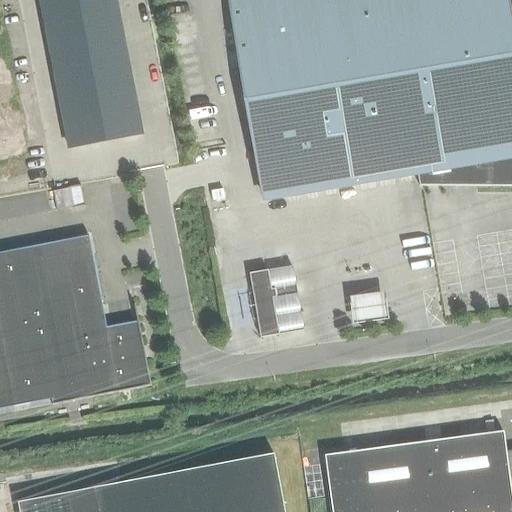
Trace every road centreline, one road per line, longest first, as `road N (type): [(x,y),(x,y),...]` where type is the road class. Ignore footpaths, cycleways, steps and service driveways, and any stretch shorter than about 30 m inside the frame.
road 1 (unclassified): [(511,336),(202,369),(184,342),(156,180)]
road 2 (unknown): [(450,342),(444,287),(451,264),(511,254)]
